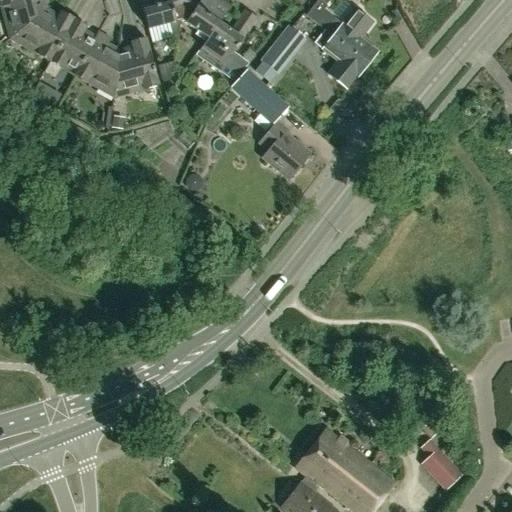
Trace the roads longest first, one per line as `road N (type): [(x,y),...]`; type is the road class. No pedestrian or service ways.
road 1 (tertiary): [(257,301),(503,0)]
road 2 (tertiary): [(72,432),(176,380),(244,324),(257,301)]
road 3 (tertiary): [(257,301),(122,379),(53,406)]
road 4 (residential): [(511,351),(500,353),(481,377),(495,475),(468,511)]
